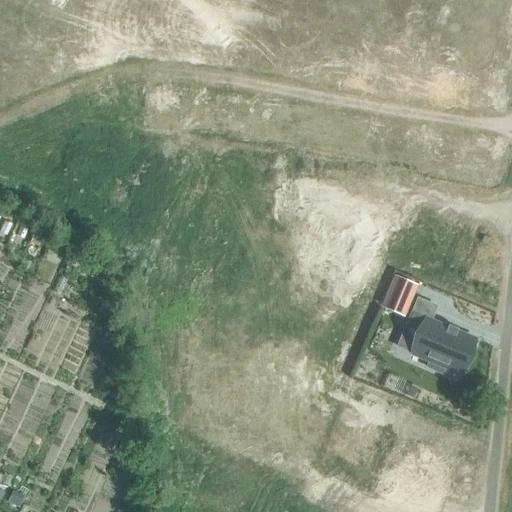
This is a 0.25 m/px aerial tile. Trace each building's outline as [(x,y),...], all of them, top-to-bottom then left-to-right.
[(52,240),(46,251),(60,258),(66,247),(52,240)] [(103,269),(98,278),(104,281),(109,272),(103,269)] [(397,278),(384,308),(400,315),(413,285),(397,278)] [(412,313),(402,335),(417,342),(412,355),(429,362),(427,368),(442,374),(444,368),(459,375),(475,339),(458,332),(458,331),(456,330),(455,331),(449,329),(450,327),(447,326),(447,328),(431,321),(412,313)] [(405,383),(400,393),(414,399),(418,389),(405,383)] [(407,410),(396,406),(391,416),(402,421),(407,410)] [(15,494),(10,504),(18,508),(23,498),(15,494)]
